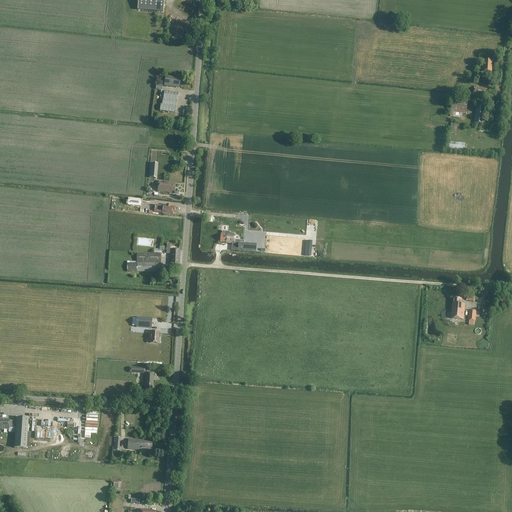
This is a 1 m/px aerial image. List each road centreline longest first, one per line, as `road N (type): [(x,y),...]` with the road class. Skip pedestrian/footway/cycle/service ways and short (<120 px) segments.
road 1 (tertiary): [(174,407),(202,0)]
road 2 (track): [(511,290),(183,264)]
road 3 (unclassified): [(0,396),(174,407)]
